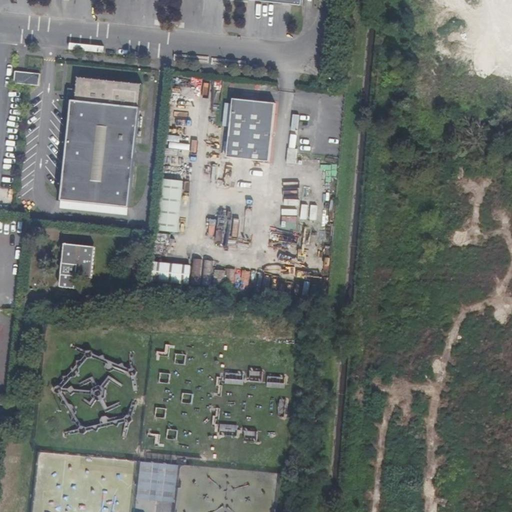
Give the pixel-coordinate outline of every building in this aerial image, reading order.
[(13,83),(29,85),(31,72),(15,70),(13,83)] [(40,73),(31,72),(29,85),(39,86),(40,73)] [(75,100),(72,100),(66,144),(60,201),(128,207),(130,190),(142,84),(78,77),(75,100)] [(227,145),(226,158),(268,162),(275,103),(233,99),(227,145)] [(296,150),(287,149),(287,155),(286,164),(294,165),(296,150)] [(158,208),(156,231),(177,233),(183,182),(162,180),(158,208)] [(58,287),(60,287),(68,288),(73,288),(74,276),(90,278),(93,247),(62,245),(58,282),(58,287)] [(191,267),(153,263),(151,280),(170,282),(189,284),(191,267)] [(226,384),(242,385),(242,373),(226,373),(226,384)] [(268,375),(267,387),(282,388),(283,377),(268,375)] [(221,424),(221,433),(237,432),(237,424),(221,424)] [(245,430),(245,440),(257,440),(257,430),(245,430)] [(176,502),(179,464),(141,462),(138,500),(176,502)]
